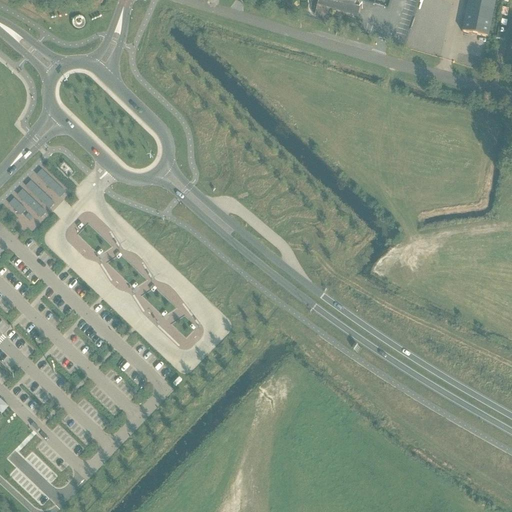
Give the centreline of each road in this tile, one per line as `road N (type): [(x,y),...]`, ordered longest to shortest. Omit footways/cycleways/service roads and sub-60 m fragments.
road 1 (secondary): [(153,176),(313,307),(511,431)]
road 2 (secondary): [(511,416),(322,295),(166,162)]
road 3 (unclassified): [(511,95),(185,0)]
